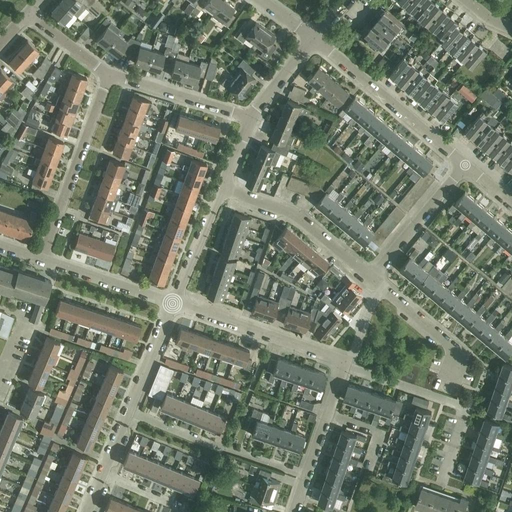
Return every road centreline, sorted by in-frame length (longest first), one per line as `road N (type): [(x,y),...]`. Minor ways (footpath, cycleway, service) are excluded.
road 1 (residential): [(440,484),(464,406),(344,363)]
road 2 (residential): [(41,259),(107,74)]
road 3 (residential): [(464,165),(313,40)]
road 4 (residential): [(305,475),(125,411)]
road 5 (residential): [(344,363),(171,302)]
road 6 (residential): [(372,277),(288,211),(221,188)]
road 7 (residential): [(249,118),(107,74)]
road 8 (residential): [(372,277),(464,165)]
road 9 (residential): [(450,380),(458,353),(372,277)]
road 10 (residential): [(171,302),(41,259)]
road 11 (tertiary): [(171,302),(221,188)]
